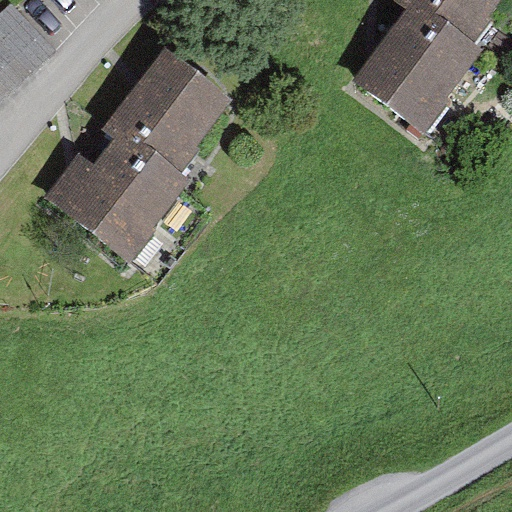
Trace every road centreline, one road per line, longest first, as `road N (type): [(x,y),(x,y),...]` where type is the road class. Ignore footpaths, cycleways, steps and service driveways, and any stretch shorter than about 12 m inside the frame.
road 1 (residential): [(154,0),(0,164)]
road 2 (residential): [(395,511),(511,441)]
